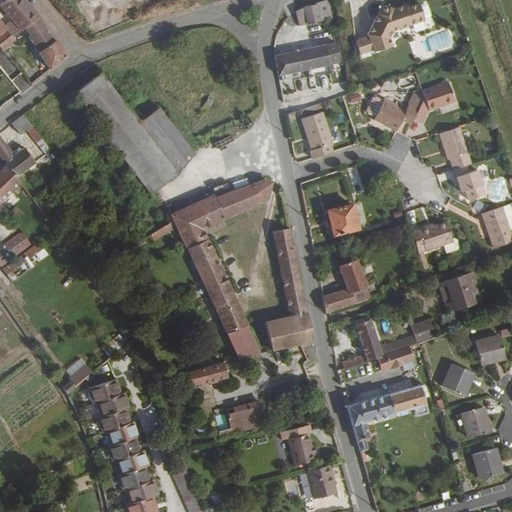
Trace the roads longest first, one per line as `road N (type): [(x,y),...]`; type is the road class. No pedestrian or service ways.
road 1 (tertiary): [(287,173),(327,372),(366,511)]
road 2 (residential): [(0,301),(70,408),(104,511)]
road 3 (residential): [(287,173),(361,153),(419,183)]
road 4 (unclassified): [(82,55),(217,14)]
road 5 (tertiary): [(260,45),(287,173)]
